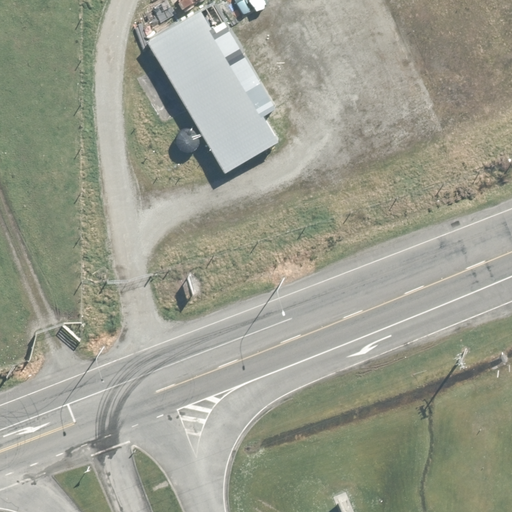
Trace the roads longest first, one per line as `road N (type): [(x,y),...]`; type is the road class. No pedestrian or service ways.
road 1 (unclassified): [(511,287),(241,404),(218,434),(207,511)]
road 2 (primary): [(511,242),(142,396)]
road 3 (unclassified): [(142,396),(202,511)]
